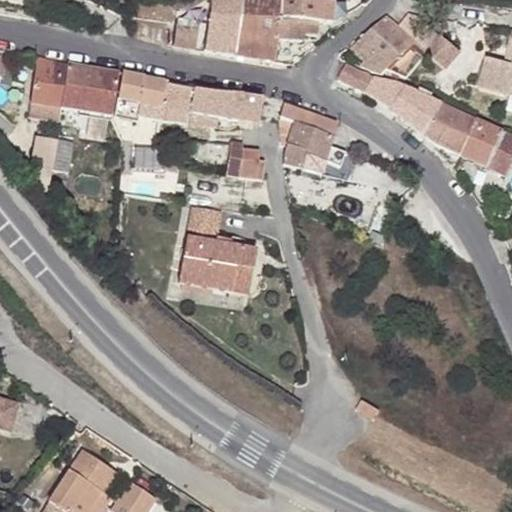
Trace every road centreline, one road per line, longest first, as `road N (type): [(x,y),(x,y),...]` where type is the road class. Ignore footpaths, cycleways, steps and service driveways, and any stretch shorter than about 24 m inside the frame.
road 1 (secondary): [(0,214),(107,345),(207,427),(300,480)]
road 2 (residential): [(267,122),(267,181),(330,404),(300,480)]
road 3 (residential): [(301,94),(375,132),(437,177),(511,320)]
road 4 (residential): [(0,33),(301,94)]
road 5 (residential): [(247,511),(176,474),(68,394),(0,360)]
road 6 (residential): [(385,0),(337,42),(301,94)]
